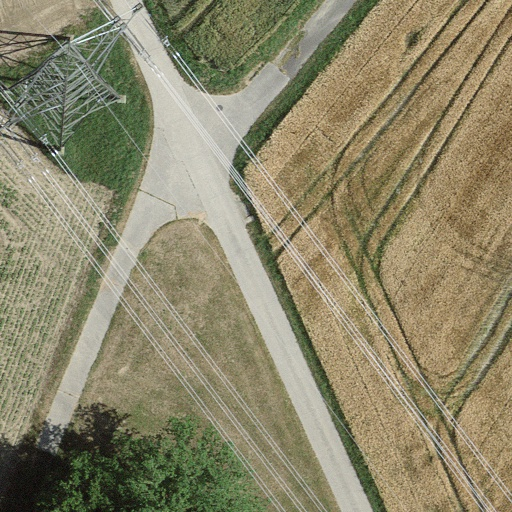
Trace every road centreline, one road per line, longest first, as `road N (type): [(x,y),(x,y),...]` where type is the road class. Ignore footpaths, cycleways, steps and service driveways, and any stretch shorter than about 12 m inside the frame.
road 1 (track): [(329,0),(145,228),(27,511)]
road 2 (track): [(356,511),(123,0)]
